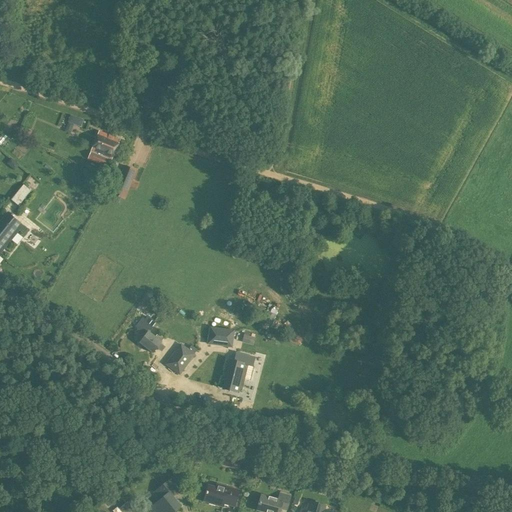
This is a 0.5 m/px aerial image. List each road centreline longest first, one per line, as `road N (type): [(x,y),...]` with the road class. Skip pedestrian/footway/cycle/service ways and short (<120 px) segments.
road 1 (unclassified): [(511,490),(356,471),(220,428),(0,286)]
road 2 (unclassified): [(0,77),(424,222),(511,270)]
